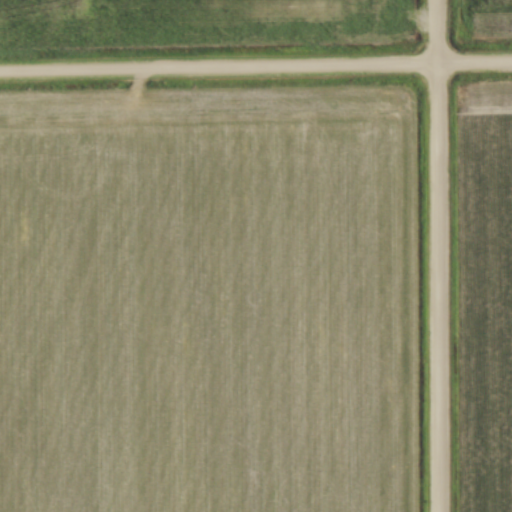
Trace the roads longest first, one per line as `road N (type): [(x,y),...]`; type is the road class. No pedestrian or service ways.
road 1 (residential): [(0,71),(511,62)]
road 2 (residential): [(437,511),(437,0)]
